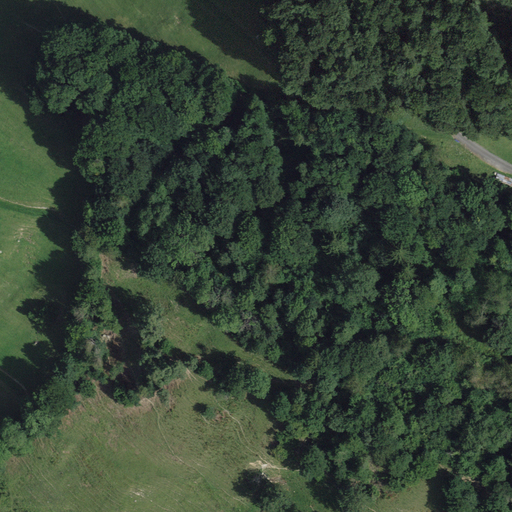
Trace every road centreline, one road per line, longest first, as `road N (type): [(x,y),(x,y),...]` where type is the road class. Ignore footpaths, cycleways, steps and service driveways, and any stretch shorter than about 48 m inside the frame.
road 1 (track): [(456,134),(408,127),(336,99),(279,68),(209,0)]
road 2 (unclassified): [(511,165),(456,134),(377,61),(346,0)]
